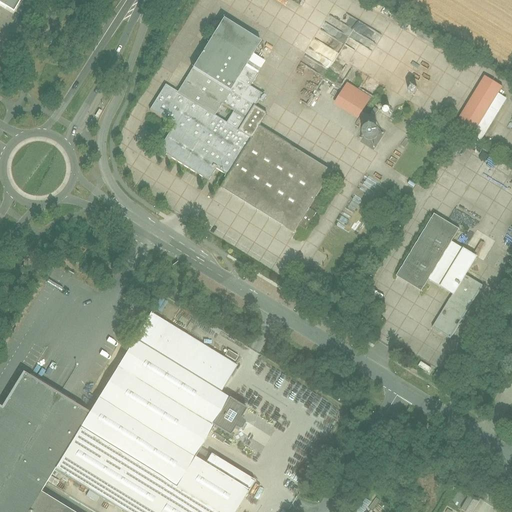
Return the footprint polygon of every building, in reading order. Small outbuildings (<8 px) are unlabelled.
[(0,0),(0,5),(13,13),(21,0),(0,0)] [(220,188),(294,234),(299,226),(305,230),(316,213),(309,209),(332,173),(258,127),(266,115),(253,107),(261,95),(249,87),(256,75),(244,67),(260,43),(222,20),(177,93),(165,85),(149,109),(175,125),(159,150),(208,180),(215,168),(227,176),(220,188)] [(341,41),(332,39),(329,57),(337,59),(341,41)] [(485,77),(455,125),(472,136),(503,88),(485,77)] [(353,120),(368,98),(344,82),(328,104),(353,120)] [(436,216),(398,279),(423,294),(430,282),(453,296),(434,328),(451,339),(483,287),(466,276),(477,258),(455,244),(462,232),(436,216)] [(150,312),(88,414),(54,470),(122,511),(236,511),(249,492),(193,459),(213,426),(230,437),(235,428),(240,431),(246,422),(240,419),(246,409),(220,393),(237,365),(150,312)] [(69,511),(39,494),(54,470),(88,414),(22,374),(0,408),(0,511),(69,511)] [(472,491),(463,504),(469,508),(478,495),(472,491)]
